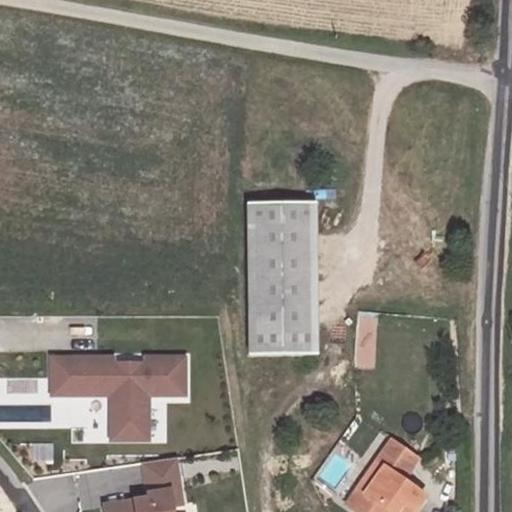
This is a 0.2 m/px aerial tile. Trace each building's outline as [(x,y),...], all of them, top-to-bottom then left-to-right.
[(252,204),(252,256),(253,355),(320,354),(318,250),(317,204),(252,204)] [(186,397),(185,361),(162,361),(162,362),(162,367),(146,367),(115,367),(115,362),(52,363),(53,400),(113,399),(113,415),(127,415),(127,435),(151,434),(150,398),(186,397)] [(417,458),(390,443),(375,465),(382,469),(355,511),(400,511),(406,505),(415,511),(416,511),(429,493),(404,477),(417,458)] [(178,459),(145,465),(152,501),(153,511),(144,511),(140,511),(139,503),(107,508),(107,511),(177,511),(177,507),(186,506),(178,459)] [(326,479),(337,485),(348,466),(337,460),(326,479)] [(144,511),(153,511),(152,501),(139,503),(140,511),(144,511)]
